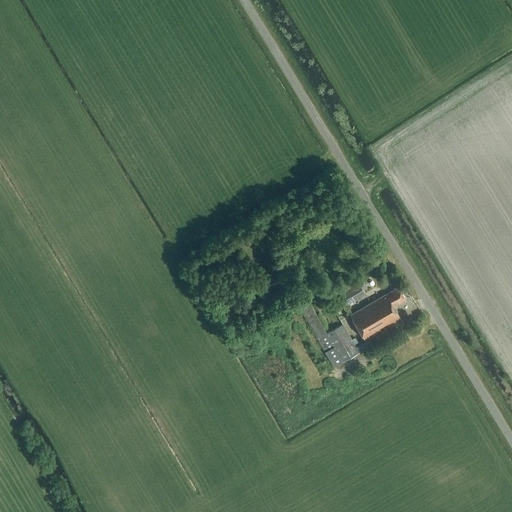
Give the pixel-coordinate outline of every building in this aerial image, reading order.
[(360,283),(341,295),(347,305),(366,294),(360,283)] [(394,307),(406,300),(399,287),(351,315),(365,340),(401,319),(394,307)] [(322,348),(332,344),(317,307),(307,311),(322,348)] [(327,332),(328,332),(344,360),(359,352),(342,323),(327,332)] [(335,348),(326,354),(333,367),(343,361),(335,348)]
